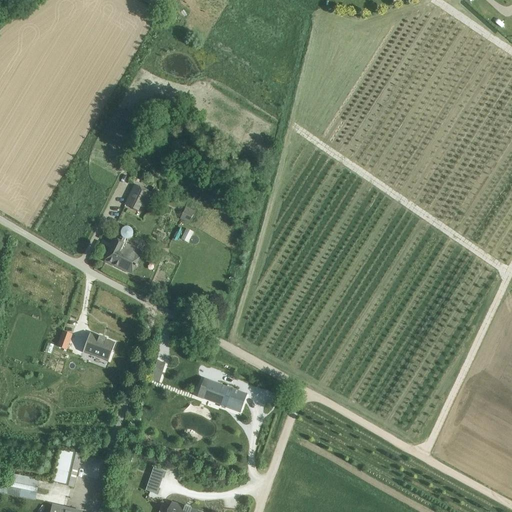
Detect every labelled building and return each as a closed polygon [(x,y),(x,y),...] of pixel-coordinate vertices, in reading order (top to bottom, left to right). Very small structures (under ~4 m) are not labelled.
[(134,185),(125,205),(138,212),(141,207),(147,210),(153,199),(155,200),(159,190),(154,188),(152,193),(134,185)] [(180,219),(189,223),(194,212),(186,208),(180,219)] [(124,243),(126,239),(127,239),(128,239),(130,239),(131,237),(132,236),(133,235),(133,233),(133,232),(132,230),(131,229),(130,228),(128,227),(127,227),(125,228),(124,228),(123,229),(122,230),(121,232),(121,234),(121,235),(122,237),(123,238),(121,242),(116,239),(109,252),(105,261),(132,275),(135,268),(136,269),(138,264),(137,264),(142,252),(124,243)] [(186,228),(182,240),(190,242),(194,230),(186,228)] [(63,332),(58,346),(67,350),(72,335),(63,332)] [(90,333),(83,353),(109,362),(116,343),(107,339),(107,338),(100,336),(99,337),(90,333)] [(157,361),(151,380),(160,383),(160,381),(158,380),(163,365),(157,363),(158,361),(157,361)] [(210,381),(204,397),(221,403),(220,406),(222,406),(226,408),(240,413),(241,413),(240,412),(246,395),(247,395),(247,394),(233,389),(229,387),(210,380),(210,381)] [(60,483),(60,484),(72,487),(74,487),(82,454),(67,451),(65,460),(60,483)] [(154,468),(152,473),(161,477),(163,471),(154,468)] [(148,484),(146,490),(155,494),(157,488),(148,484)] [(171,508),(169,511),(198,511),(191,509),(192,509),(191,508),(191,509),(189,509),(189,508),(188,508),(187,508),(188,507),(187,507),(187,508),(185,507),(185,506),(185,507),(179,505),(173,503),(171,508)]
